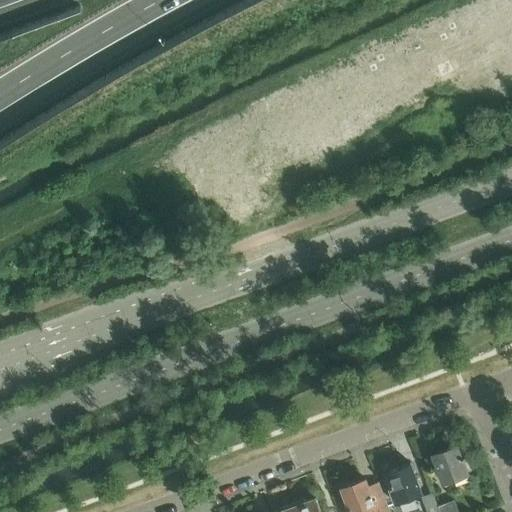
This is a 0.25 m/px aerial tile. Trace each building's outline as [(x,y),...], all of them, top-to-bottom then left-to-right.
[(433,456),(427,458),(431,469),(437,466),(444,483),(468,473),(467,470),(471,468),(464,456),(462,457),(457,445),(433,455),(433,456)] [(410,463),(386,472),(391,485),(389,486),(396,504),(422,494),(410,463)] [(365,479),(342,488),(351,511),(391,511),(387,502),(376,507),(365,479)] [(439,511),(433,495),(422,499),(427,511),(439,511)] [(322,511),(317,497),(295,505),(297,511),(322,511)] [(460,511),(456,500),(439,506),(441,511),(460,511)]
